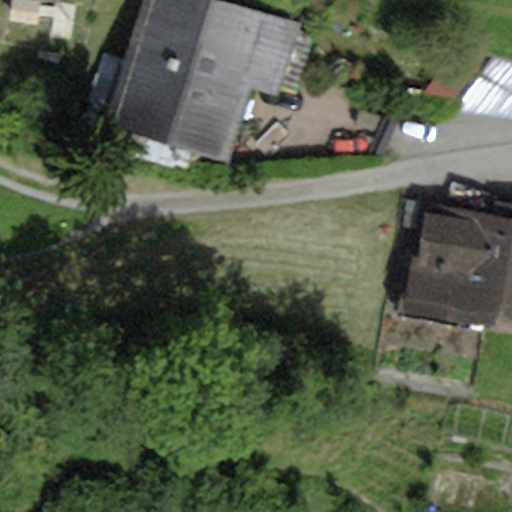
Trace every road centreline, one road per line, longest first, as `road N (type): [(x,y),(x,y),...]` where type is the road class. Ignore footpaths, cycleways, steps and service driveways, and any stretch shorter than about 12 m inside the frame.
road 1 (residential): [(511,163),(178,206),(111,205),(30,185),(0,168)]
road 2 (track): [(0,269),(95,230),(125,206)]
